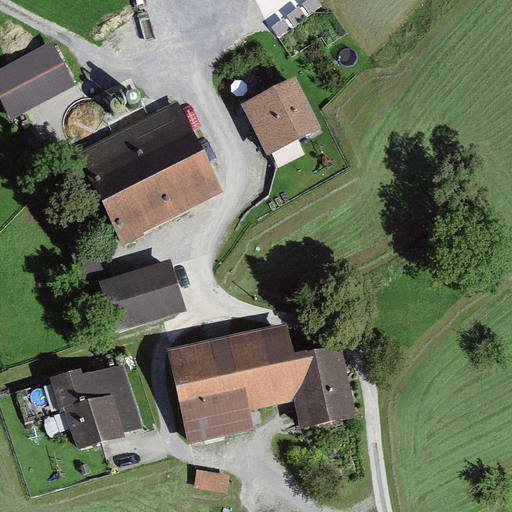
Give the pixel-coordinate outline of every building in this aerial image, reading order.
[(0,100),(12,125),(78,93),(57,50),(0,77),(0,100)] [(267,162),(321,136),(294,83),(241,110),(267,162)] [(120,249),(223,200),(179,108),(76,157),(120,249)] [(383,214),(319,253),(350,303),(414,264),(383,214)] [(117,342),(188,321),(172,269),(101,290),(117,342)] [(299,436),(360,423),(343,343),(294,354),(289,333),(169,359),(188,447),(252,433),(247,412),(292,402),(299,436)] [(73,436),(78,456),(120,444),(119,440),(142,433),(124,370),(75,384),(73,377),(45,385),(61,439),(73,436)] [(194,491),(228,497),(231,479),(197,473),(194,491)]
